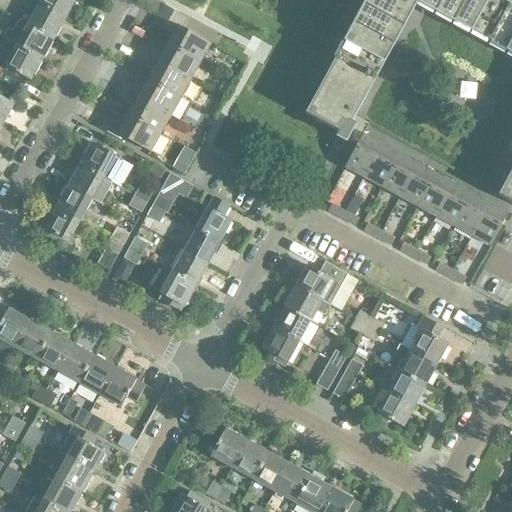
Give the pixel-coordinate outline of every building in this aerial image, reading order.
[(30,0),(39,5),(64,19),(75,0),(30,0)] [(350,137),(359,142),(363,134),(368,124),(354,117),(417,1),(511,52),(511,169),(498,196),(511,203),(511,2),(507,0),(368,0),(307,113),(306,112),(305,114),(339,132),(336,137),(337,137),(339,132),(349,138),(350,137)] [(39,5),(28,25),(53,39),(64,19),(39,5)] [(183,28),(184,27),(188,18),(163,5),(153,23),(173,34),(167,44),(200,62),(211,43),(183,28)] [(2,38),(16,45),(42,60),(53,39),(28,25),(19,20),(12,32),(7,29),(2,38)] [(200,62),(167,44),(162,53),(142,43),(134,59),(153,70),(148,79),(181,98),(200,62)] [(30,81),(42,60),(16,45),(5,66),(30,81)] [(171,115),(181,98),(148,79),(142,89),(122,79),(118,87),(134,95),(171,115)] [(133,105),(128,115),(161,133),(171,115),(118,87),(114,95),(133,105)] [(0,123),(2,124),(13,103),(0,95),(0,123)] [(96,126),(121,140),(123,137),(150,152),(161,133),(128,115),(122,125),(103,114),(96,126)] [(359,142),(345,167),(363,177),(381,144),(363,134),(359,142)] [(122,160),(115,156),(92,144),(84,157),(82,156),(78,164),(110,182),(122,160)] [(174,165),(186,171),(196,149),(183,144),(174,165)] [(399,154),(396,152),(381,144),(363,177),(381,187),(399,154)] [(418,164),(399,154),(381,187),(400,197),(418,164)] [(68,186),(91,199),(100,204),(111,183),(110,182),(78,164),(73,172),(76,173),(68,186)] [(436,173),(418,164),(400,197),(418,207),(436,173)] [(185,195),(191,185),(170,173),(164,184),(185,195)] [(454,183),(436,173),(418,207),(436,216),(454,183)] [(472,193),(454,183),(436,216),(454,226),(472,193)] [(134,195),(147,202),(153,191),(140,184),(134,195)] [(91,199),(68,186),(61,199),(59,198),(54,206),(80,220),(79,220),(94,228),(100,218),(85,209),(91,199)] [(490,203),(472,193),(454,226),(472,236),(490,203)] [(152,205),(165,212),(171,202),(158,194),(152,205)] [(359,219),(353,215),(362,198),(355,194),(345,211),(342,218),(355,225),(359,219)] [(147,202),(134,195),(128,205),(141,213),(147,202)] [(229,206),(212,197),(207,207),(208,207),(196,229),(220,242),(231,221),(224,217),(229,206)] [(491,246),(503,223),(509,213),(490,203),(472,236),(491,246)] [(332,204),(328,211),(342,218),(345,211),(332,204)] [(165,212),(152,205),(146,216),(159,223),(165,212)] [(68,241),(79,220),(80,220),(54,206),(50,214),(52,215),(45,229),(46,229),(43,235),(65,247),(68,241)] [(368,223),(364,230),(377,237),(381,230),(368,223)] [(111,238),(124,244),(130,234),(117,227),(111,238)] [(184,250),(208,264),(220,242),(196,229),(184,250)] [(395,238),(381,230),(377,237),(391,245),(395,238)] [(129,247),(142,254),(148,244),(135,237),(129,247)] [(124,244),(111,238),(105,248),(118,255),(124,244)] [(400,250),(414,257),(418,250),(404,243),(400,250)] [(142,254),(129,247),(123,258),(136,265),(142,254)] [(184,250),(173,270),(172,272),(196,285),(208,264),(184,250)] [(414,257),(427,265),(431,258),(418,250),(414,257)] [(325,261),(319,272),(307,266),(296,287),(330,306),(341,285),(348,274),(325,261)] [(449,277),(453,270),(439,263),(436,270),(449,277)] [(180,311),(183,305),(184,306),(196,285),(172,272),(173,270),(164,265),(152,288),(162,294),(159,299),(180,311)] [(453,270),(449,277),(463,284),(467,277),(453,270)] [(325,315),(330,306),(296,287),(284,307),(310,322),(316,311),(325,315)] [(273,328),(299,342),(310,322),(284,307),(273,328)] [(0,351),(9,356),(14,347),(15,347),(30,320),(8,308),(0,322),(0,351)] [(354,319),(367,326),(372,317),(359,310),(354,319)] [(366,327),(378,334),(384,324),(372,317),(367,326),(366,327)] [(410,351),(436,364),(447,344),(438,339),(444,328),(423,317),(417,328),(421,330),(410,351)] [(367,326),(354,319),(349,328),(362,335),(366,327),(367,326)] [(30,320),(15,347),(36,359),(51,332),(30,320)] [(366,327),(362,335),(374,342),(378,334),(366,327)] [(299,342),(273,328),(262,349),(275,356),(273,361),(285,367),(299,342)] [(51,332),(36,359),(57,371),(72,344),(51,332)] [(72,344),(57,371),(79,383),(93,356),(72,344)] [(330,359),(341,366),(346,356),(335,350),(330,359)] [(399,371),(425,385),(436,364),(410,351),(399,371)] [(93,356),(79,383),(100,395),(115,368),(93,356)] [(341,366),(330,359),(316,384),(327,391),(341,366)] [(345,370),(357,376),(363,365),(351,359),(345,370)] [(5,366),(0,374),(0,380),(7,385),(14,371),(5,366)] [(115,368),(100,395),(121,406),(127,396),(136,401),(135,402),(136,403),(146,385),(145,385),(144,386),(136,381),(136,379),(115,368)] [(357,376),(345,370),(332,393),(344,400),(357,376)] [(388,392),(414,406),(425,385),(399,371),(388,392)] [(40,403),(47,389),(37,384),(30,397),(40,403)] [(47,389),(40,403),(49,408),(57,395),(47,389)] [(414,406),(388,392),(374,417),(387,424),(389,420),(403,427),(414,406)] [(83,427),(90,413),(80,407),(73,421),(83,427)] [(90,413),(83,427),(98,435),(105,421),(90,413)] [(8,425),(20,432),(25,423),(12,416),(8,425)] [(20,432),(8,425),(2,434),(15,441),(20,432)] [(25,435),(38,442),(43,433),(30,426),(25,435)] [(73,426),(58,453),(58,454),(67,459),(67,458),(92,472),(104,451),(94,446),(97,440),(98,441),(98,440),(73,426)] [(231,467),(246,440),(225,429),(210,455),(231,467)] [(38,442),(25,435),(20,444),(33,451),(38,442)] [(246,440),(231,467),(253,479),(268,452),(246,440)] [(268,452),(253,479),(274,490),(289,464),(268,452)] [(55,479),(81,493),(92,472),(67,458),(67,459),(55,479)] [(289,464),(274,490),(295,502),(310,476),(289,464)] [(2,476),(15,483),(20,474),(7,467),(2,476)] [(15,483),(2,476),(0,480),(0,486),(10,492),(15,483)] [(310,476),(295,502),(313,511),(317,511),(331,487),(310,476)] [(44,499),(67,511),(70,511),(81,493),(55,479),(44,499)] [(214,498),(221,486),(212,481),(205,494),(214,498)] [(221,486),(214,498),(224,504),(231,492),(221,486)] [(354,500),(331,487),(317,511),(358,511),(362,505),(353,501),(354,500)] [(26,511),(67,511),(44,499),(36,494),(26,511)] [(171,511),(204,511),(207,508),(181,494),(171,511)]
